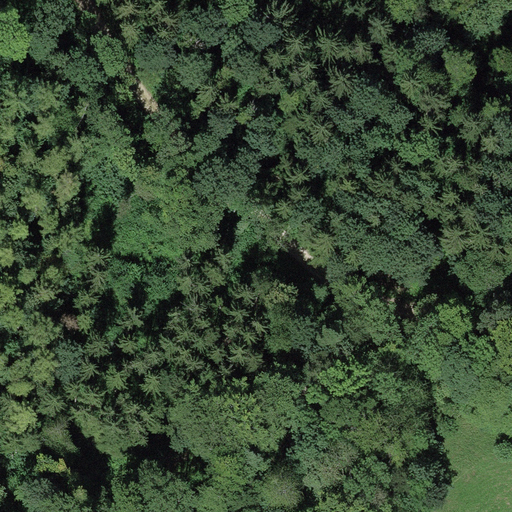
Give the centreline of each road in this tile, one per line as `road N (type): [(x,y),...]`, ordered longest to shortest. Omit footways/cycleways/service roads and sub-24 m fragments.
road 1 (track): [(85,0),(127,80),(267,235),(344,290),(511,346)]
road 2 (track): [(344,290),(318,336),(269,511)]
